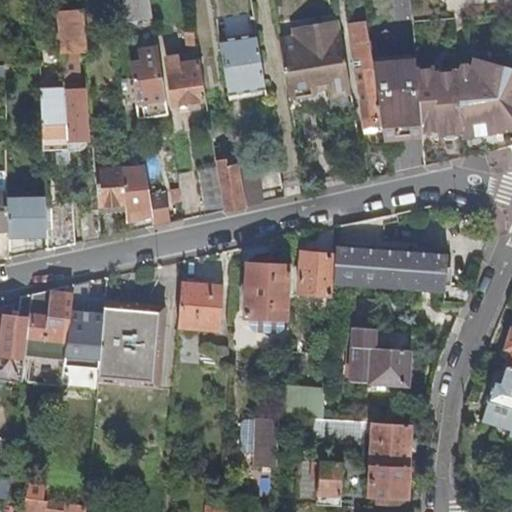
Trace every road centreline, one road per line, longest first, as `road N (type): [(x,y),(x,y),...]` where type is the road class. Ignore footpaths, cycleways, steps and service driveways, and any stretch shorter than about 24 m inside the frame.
road 1 (residential): [(511,188),(463,179),(431,184),(0,281)]
road 2 (unclassified): [(440,511),(444,436),(465,357),(511,243)]
